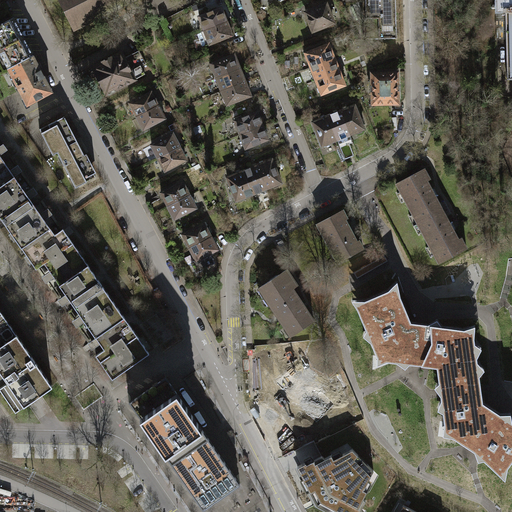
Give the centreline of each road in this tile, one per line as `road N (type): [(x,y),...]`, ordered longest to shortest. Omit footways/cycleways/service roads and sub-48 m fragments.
road 1 (residential): [(233,397),(25,0)]
road 2 (residential): [(415,0),(418,107),(410,136),(391,157),(319,195)]
road 3 (residential): [(319,195),(251,234),(237,254),(233,397)]
road 4 (residential): [(319,195),(241,0)]
road 5 (residential): [(170,511),(134,458),(109,439),(0,435)]
road 6 (residential): [(292,511),(233,397)]
